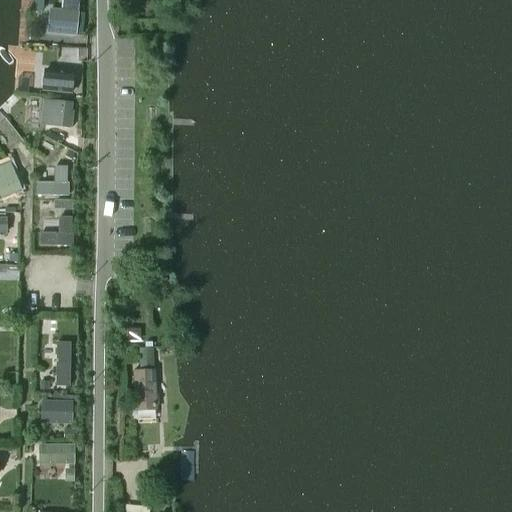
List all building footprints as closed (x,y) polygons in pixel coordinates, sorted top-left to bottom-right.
[(75,36),(77,13),(49,10),(47,33),(75,36)] [(43,71),(41,90),(69,93),(71,73),(43,71)] [(68,128),(71,104),(42,102),(41,111),(46,112),(44,126),(68,128)] [(67,150),(63,156),(70,160),(74,153),(67,150)] [(0,198),(19,190),(8,164),(0,167),(0,169),(1,172),(0,172),(0,198)] [(74,201),(63,200),(62,209),(73,210),(74,201)] [(136,411),(143,410),(154,410),(152,372),(134,373),(136,411)] [(43,403),(43,427),(73,427),(72,403),(43,403)]
